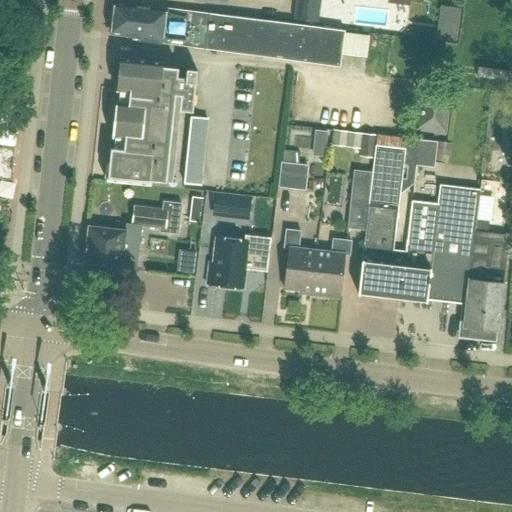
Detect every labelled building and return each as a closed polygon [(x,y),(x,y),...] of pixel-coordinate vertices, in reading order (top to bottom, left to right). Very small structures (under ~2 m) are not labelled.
[(319,23),(321,0),(296,0),(294,20),(319,23)] [(398,26),(400,6),(350,0),(348,20),(398,26)] [(164,10),(115,4),(111,34),(128,36),(127,38),(140,40),(139,42),(250,56),(255,20),(164,8),(164,10)] [(284,24),(255,20),(250,56),(258,57),(280,60),(284,24)] [(436,21),(434,38),(456,40),(458,23),(436,21)] [(309,64),(313,27),(305,26),(284,24),(280,60),(309,64)] [(345,31),(313,27),(309,64),(340,68),(345,31)] [(116,139),(125,140),(124,151),(115,150),(111,149),(111,152),(113,152),(113,151),(119,152),(118,165),(111,164),(112,163),(110,162),(109,168),(106,167),(105,178),(108,179),(108,181),(150,186),(151,182),(167,183),(176,96),(182,97),(180,112),(193,113),(198,71),(187,70),(186,79),(178,78),(179,70),(179,69),(163,68),(163,65),(163,64),(161,63),(153,63),(151,62),(143,62),(141,61),(133,60),(131,60),(123,59),(121,59),(120,62),(119,73),(119,79),(117,90),(117,92),(130,93),(129,104),(117,103),(118,101),(116,101),(112,140),(114,140),(114,139),(116,139)] [(511,71),(478,67),(476,77),(511,81),(511,71)] [(444,132),(448,94),(422,91),(418,129),(444,132)] [(202,186),(208,120),(192,118),(185,184),(202,186)] [(375,146),(376,136),(333,131),(331,147),(360,150),(360,157),(373,159),(375,146)] [(434,168),(437,142),(421,141),(418,166),(434,168)] [(365,232),(357,296),(388,299),(400,301),(427,304),(428,300),(468,305),(471,280),(476,233),(481,190),(441,186),(439,205),(412,202),(407,241),(395,240),(405,149),(375,146),(373,159),(372,172),(372,174),(365,231),(365,232)] [(0,178),(12,180),(15,150),(0,148),(0,178)] [(283,152),(279,188),(305,191),(307,167),(299,166),(301,154),(283,152)] [(372,174),(372,172),(354,170),(347,229),(365,231),(372,174)] [(482,183),(481,190),(476,233),(471,280),(468,305),(468,306),(465,306),(463,324),(466,324),(465,327),(499,331),(510,237),(506,237),(511,186),(482,183)] [(251,198),(239,197),(237,215),(249,216),(251,198)] [(163,211),(135,207),(133,225),(141,226),(161,228),(160,232),(178,234),(181,205),(164,202),(163,211)] [(88,227),(86,248),(137,255),(141,226),(133,225),(126,224),(125,231),(88,227)] [(311,296),(316,252),(298,249),(300,232),(286,231),(284,249),(288,249),(284,290),(306,293),(306,296),(311,296)] [(213,263),(209,263),(206,285),(243,289),(245,270),(267,272),(271,239),(245,236),(244,242),(216,238),(213,263)] [(316,252),(311,296),(325,298),(326,295),(339,297),(344,256),(349,257),(351,242),(333,240),(331,253),(316,252)] [(135,272),(137,255),(86,248),(83,270),(93,271),(92,280),(93,283),(106,284),(109,282),(110,273),(120,275),(121,270),(135,272)] [(64,389),(24,383),(0,379),(0,388),(62,397),(65,396),(67,394),(66,391),(64,389)] [(59,426),(19,420),(0,417),(0,425),(57,434),(60,433),(62,431),(61,428),(59,426)]
